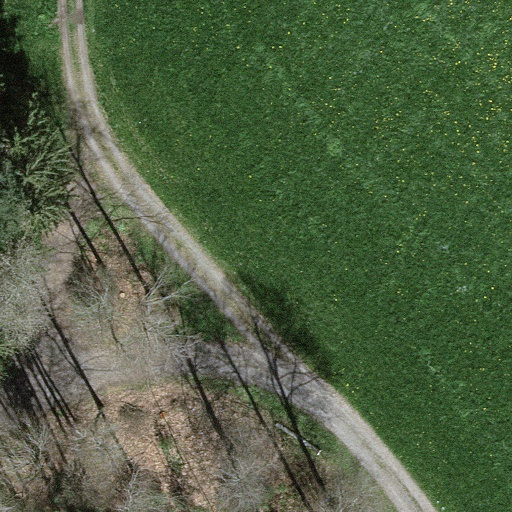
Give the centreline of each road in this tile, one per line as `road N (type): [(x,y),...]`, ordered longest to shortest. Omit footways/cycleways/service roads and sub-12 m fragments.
road 1 (track): [(416,511),(185,272),(106,160),(71,83),(66,0)]
road 2 (track): [(71,83),(35,333),(0,391)]
road 3 (track): [(26,358),(209,359),(323,413)]
